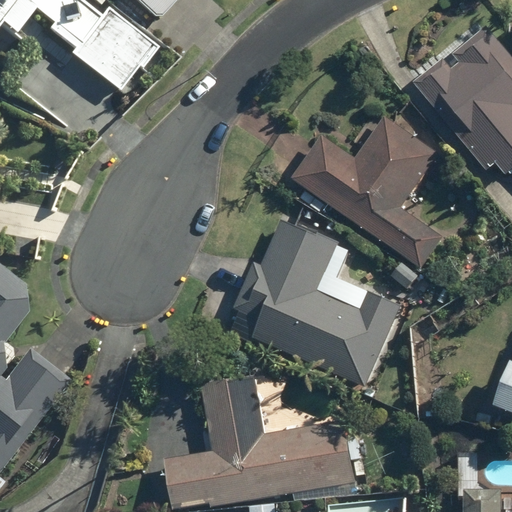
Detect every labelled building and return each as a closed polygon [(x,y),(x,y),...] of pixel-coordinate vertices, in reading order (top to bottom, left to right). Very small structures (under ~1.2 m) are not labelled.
[(65,0),(0,0),(0,37),(7,42),(27,15),(45,28),(41,33),(69,54),(65,59),(113,95),(131,71),(138,75),(157,50),(104,12),(96,22),(65,0)] [(126,0),(152,24),(169,6),(173,0),(126,0)] [(511,172),(511,63),(484,29),(411,86),(482,175),(491,168),(501,181),(511,172)] [(364,147),(353,163),(319,139),(289,182),(417,272),(440,240),(400,212),(438,158),(372,112),(352,139),(364,147)] [(317,295),(338,249),(295,229),(299,221),(284,214),(259,269),(252,266),(245,282),(231,314),(252,324),(245,340),(364,393),(402,310),(364,293),(356,312),(317,295)] [(0,466),(60,378),(22,353),(0,385),(0,366),(1,366),(2,366),(3,365),(4,365),(5,365),(6,364),(7,364),(8,363),(8,362),(9,362),(10,361),(11,360),(11,359),(12,358),(12,357),(12,356),(13,355),(13,354),(13,353),(13,352),(13,351),(13,350),(13,349),(12,348),(12,347),(12,346),(11,345),(11,344),(10,343),(9,343),(9,342),(8,341),(7,340),(6,340),(20,320),(22,292),(0,276),(0,466)] [(511,423),(511,372),(502,369),(486,414),(511,423)] [(358,438),(343,440),(340,424),(259,440),(247,381),(197,391),(209,454),(186,458),(161,463),(170,511),(207,505),(207,511),(214,511),(352,485),(348,464),(362,461),(358,438)] [(500,511),(501,496),(461,495),(460,511),(500,511)] [(399,511),(400,502),(325,511),(399,511)]
